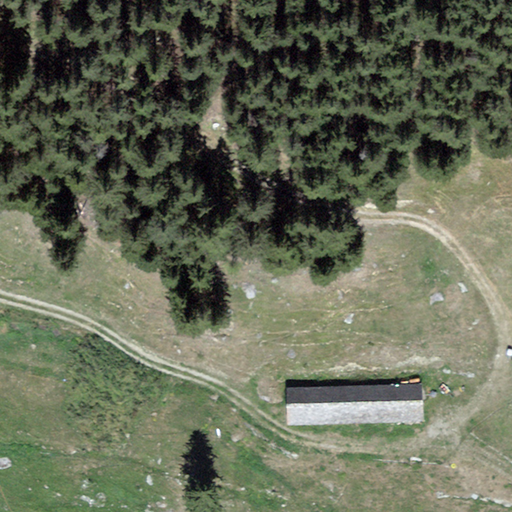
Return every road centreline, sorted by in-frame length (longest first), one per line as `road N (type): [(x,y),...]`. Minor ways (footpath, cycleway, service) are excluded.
road 1 (track): [(0,30),(35,69),(200,156),(318,212),(360,223),(410,222),(438,241),(491,304),(500,351),(462,412)]
road 2 (track): [(462,412),(425,450),(387,455),(303,446),(82,324),(0,300)]
